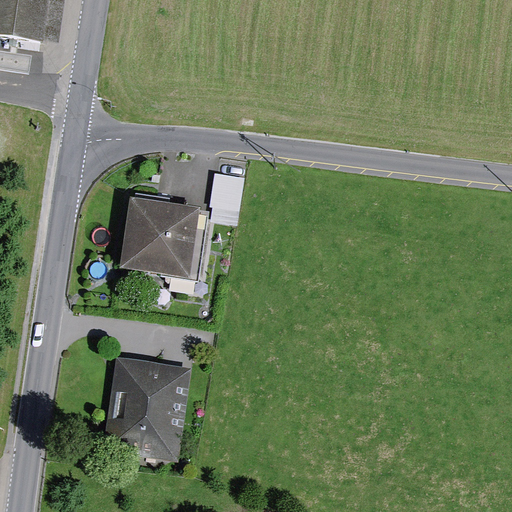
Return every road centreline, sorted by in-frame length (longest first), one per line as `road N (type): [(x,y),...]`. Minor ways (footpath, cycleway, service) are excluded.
road 1 (tertiary): [(511,180),(182,142),(77,147)]
road 2 (tertiary): [(22,511),(77,147)]
